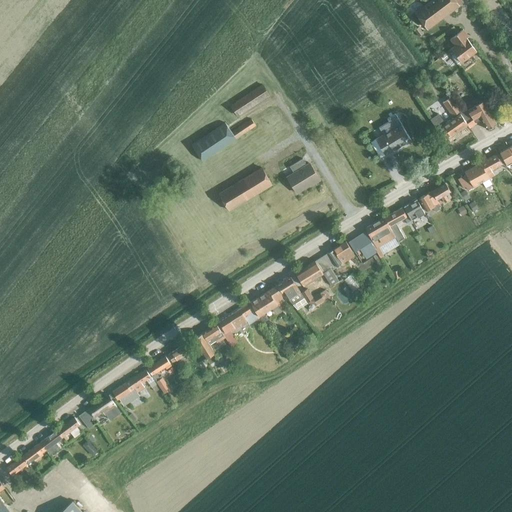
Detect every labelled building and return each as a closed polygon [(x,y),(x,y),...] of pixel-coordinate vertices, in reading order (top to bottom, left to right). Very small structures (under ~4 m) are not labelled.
[(431,0),(415,12),(427,28),(463,2),(460,0),(431,0)] [(417,37),(422,33),(417,26),(412,30),(417,37)] [(463,29),(450,39),(455,45),(447,51),(457,63),(460,61),(461,62),(476,51),(466,37),(467,36),(463,29)] [(259,101),(269,95),(262,84),(252,91),(259,101)] [(252,91),(237,101),(244,112),(259,101),(252,91)] [(475,124),(475,123),(467,111),(463,105),(458,109),(450,96),(442,101),(453,117),(444,123),(437,113),(430,119),(437,129),(437,128),(445,140),(466,125),(469,128),(475,124)] [(496,124),(487,108),(482,100),(467,111),(475,123),(480,120),(486,129),(487,128),(489,129),(492,127),(492,126),(496,124)] [(244,112),(237,101),(231,105),(239,115),(244,112)] [(410,139),(397,117),(378,128),(382,134),(370,142),(380,157),(410,139)] [(202,160),(256,125),(252,118),(232,132),(230,129),(225,122),(192,144),(202,160)] [(511,154),(508,147),(499,152),(500,154),(505,162),(506,164),(510,161),(511,164),(511,154)] [(496,154),(480,163),(489,178),(494,175),(492,171),(496,169),(495,167),(503,163),(505,162),(500,154),(497,156),(496,154)] [(314,184),(320,180),(310,163),(307,165),(303,158),(290,166),(294,173),(287,177),(297,193),(311,184),(310,183),(312,182),(314,184)] [(489,178),(480,163),(464,171),(466,174),(458,178),(463,187),(466,186),(468,189),(482,181),(485,187),(492,183),(489,178)] [(229,210),(271,184),(262,167),(219,194),(229,210)] [(444,182),(431,190),(436,199),(440,196),(444,202),(448,199),(444,194),(449,190),(444,182)] [(436,199),(431,190),(418,198),(425,210),(432,206),(434,211),(439,208),(438,206),(440,206),(436,199)] [(465,190),(460,193),(464,200),(469,197),(465,190)] [(424,212),(416,199),(403,207),(411,220),(424,212)] [(473,201),(468,204),(473,211),(477,208),(473,201)] [(463,206),(458,209),(462,216),(466,213),(463,206)] [(384,217),(395,237),(397,240),(403,237),(395,222),(406,216),(401,207),(384,217)] [(384,217),(364,228),(366,230),(365,231),(370,241),(375,249),(378,247),(378,246),(395,237),(384,217)] [(431,225),(427,228),(429,233),(435,231),(431,225)] [(375,249),(370,241),(365,231),(360,234),(372,253),(376,250),(375,249)] [(360,234),(356,237),(362,246),(368,255),(372,253),(360,234)] [(362,246),(356,237),(352,239),(358,249),(362,246)] [(352,239),(348,242),(354,251),(358,249),(352,239)] [(345,241),(327,252),(333,262),(336,266),(344,260),(345,261),(348,258),(347,256),(353,253),(345,241)] [(326,253),(322,255),(328,265),(332,263),(333,262),(327,252),(326,253)] [(322,255),(318,258),(324,268),(328,265),(322,255)] [(324,268),(318,258),(314,260),(320,270),(324,268)] [(320,270),(314,260),(295,272),(303,285),(322,273),(320,270)] [(290,275),(277,284),(284,296),(284,295),(286,298),(287,298),(292,304),(297,309),(307,302),(307,301),(304,296),(301,291),(295,284),(296,284),(290,275)] [(284,296),(277,284),(268,290),(277,304),(279,307),(281,309),(286,307),(281,300),(280,301),(279,300),(278,300),(278,299),(284,296)] [(307,287),(301,291),(304,296),(307,301),(317,303),(324,299),(319,291),(313,295),(307,287)] [(249,302),(259,317),(262,322),(263,322),(268,319),(264,312),(277,304),(268,290),(249,302)] [(259,317),(249,302),(218,322),(223,329),(220,331),(223,335),(230,346),(237,342),(229,329),(232,327),(233,329),(239,325),(240,327),(247,322),(248,324),(259,317)] [(216,323),(193,338),(206,358),(214,352),(209,344),(223,335),(220,331),(216,323)] [(172,362),(192,350),(186,342),(167,354),(172,362)] [(165,356),(147,368),(154,378),(155,380),(158,383),(161,388),(167,384),(162,376),(159,377),(156,372),(167,365),(169,367),(171,365),(165,356)] [(129,380),(136,391),(137,392),(144,387),(141,383),(150,377),(145,369),(129,380)] [(158,383),(155,380),(154,378),(148,382),(151,388),(158,383)] [(129,380),(112,392),(117,399),(118,399),(124,395),(129,403),(140,396),(137,392),(136,391),(129,380)] [(108,395),(88,409),(94,416),(101,411),(104,415),(105,414),(109,419),(113,417),(120,412),(116,407),(111,399),(113,398),(111,394),(108,396),(108,395)] [(131,413),(128,416),(135,424),(137,422),(131,413)] [(74,417),(57,430),(63,437),(66,441),(68,439),(65,435),(79,424),(74,417)] [(59,448),(55,442),(63,437),(57,430),(40,443),(46,450),(50,455),(59,448)] [(40,443),(22,456),(27,463),(33,459),(35,461),(43,455),(42,453),(46,450),(40,443)] [(93,446),(88,450),(93,456),(98,451),(93,446)] [(27,463),(22,456),(6,468),(12,475),(27,463)] [(0,511),(10,511),(0,498),(0,490),(4,487),(4,488),(5,487),(0,480),(0,511)] [(81,511),(72,501),(59,511),(81,511)]
